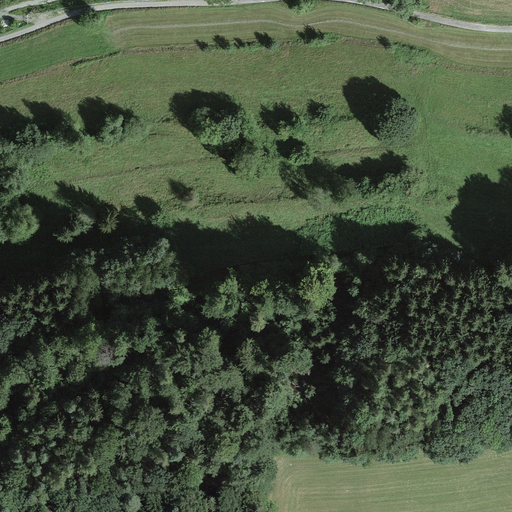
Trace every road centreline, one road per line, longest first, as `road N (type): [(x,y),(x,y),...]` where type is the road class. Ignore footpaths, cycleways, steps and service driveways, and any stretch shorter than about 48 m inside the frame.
road 1 (track): [(511,277),(413,246),(218,271),(80,316),(0,360)]
road 2 (residential): [(0,39),(107,6),(245,0)]
road 3 (residential): [(352,0),(511,28)]
